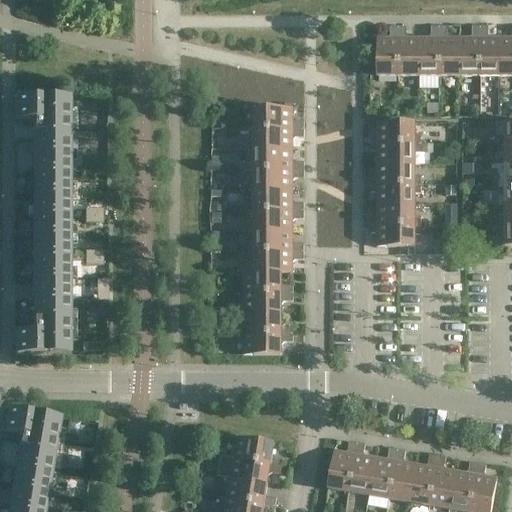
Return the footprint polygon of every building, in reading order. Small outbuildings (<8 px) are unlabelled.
[(398,78),(398,28),(390,28),(390,37),(387,40),(377,40),(377,78),(398,78)] [(419,78),(419,40),(409,40),(406,37),(406,28),(398,28),(398,78),(419,78)] [(439,78),(439,28),(431,28),(431,37),(428,40),(419,40),(419,78),(439,78)] [(460,78),(460,40),(450,40),(447,37),(447,28),(439,28),(439,78),(460,78)] [(480,78),(480,28),(472,28),(472,37),(469,40),(460,40),(460,78),(480,78)] [(500,78),(500,40),(491,40),(488,37),(488,28),(480,28),(480,78),(500,78)] [(511,78),(511,37),(510,40),(500,40),(500,78),(511,78)] [(69,357),(69,217),(69,99),(15,99),(15,123),(33,123),(33,328),(33,334),(15,334),(15,357),(69,357)] [(295,123),(292,120),(292,110),(254,110),(254,131),(304,131),(304,123),(295,123)] [(415,137),(415,124),(377,124),(377,138),(371,138),(371,146),(421,146),(421,137),(415,137)] [(511,124),(505,124),(505,137),(499,137),(499,146),(511,145),(511,124)] [(292,142),(295,139),(304,139),(304,131),(254,131),(254,152),(292,152),(292,142)] [(511,166),(511,145),(499,146),(499,155),(505,155),(505,166),(511,166)] [(415,166),(415,155),(421,155),(421,146),(371,146),(371,153),(377,153),(377,166),(415,166)] [(295,164),(292,161),(292,152),(254,152),(254,172),(304,172),(304,164),(295,164)] [(415,178),(415,166),(377,166),(377,179),(371,179),(371,187),(421,187),(421,178),(415,178)] [(511,166),(505,166),(505,178),(499,178),(499,187),(511,186),(511,166)] [(292,183),(295,180),(304,180),(304,172),(254,172),(254,193),(292,193),(292,183)] [(511,206),(511,186),(499,187),(499,196),(505,196),(505,207),(511,206)] [(415,207),(415,196),(421,196),(421,187),(371,187),(371,194),(377,194),(377,207),(415,207)] [(295,205),(292,202),(292,193),(254,193),(254,213),(304,213),(304,205),(295,205)] [(511,206),(505,207),(505,219),(499,219),(499,228),(511,227),(511,206)] [(415,219),(415,207),(377,207),(377,220),(371,220),(371,228),(421,227),(421,219),(415,219)] [(292,224),(295,221),(304,221),(304,213),(254,213),(254,233),(292,233),(292,224)] [(415,249),(415,236),(421,236),(421,227),(371,228),(371,235),(377,235),(377,249),(415,249)] [(511,248),(511,227),(499,228),(499,236),(505,236),(505,249),(511,248)] [(295,245),(292,243),(292,233),(254,233),(254,253),(304,254),(304,245),(295,245)] [(292,265),(295,262),(304,262),(304,254),(254,253),(254,273),(254,274),(281,274),(281,275),(292,275),(292,265)] [(284,287),(281,284),(281,275),(281,274),(254,274),(254,273),(243,273),(243,295),(293,295),(293,287),(284,287)] [(281,306),(284,303),(293,303),(293,295),(243,295),(243,315),(281,315),(281,306)] [(284,328),(281,325),(281,315),(243,315),(243,336),(293,336),(293,328),(284,328)] [(281,347),(284,344),(293,344),(293,336),(243,336),(243,357),(281,357),(281,347)] [(44,511),(60,420),(7,411),(3,434),(21,437),(7,511),(44,511)] [(272,455),(274,445),(236,439),(233,460),(282,468),(283,460),(275,459),(272,455)] [(349,494),(357,445),(349,444),(348,452),(344,454),(334,453),(328,491),(349,494)] [(369,497),(375,460),(366,458),(364,455),(365,446),(357,445),(349,494),(369,497)] [(389,501),(397,452),(389,450),(388,459),(385,461),(375,460),(369,497),(389,501)] [(409,504),(416,466),(406,465),(404,462),(405,453),(397,452),(389,501),(409,504)] [(429,508),(438,458),(430,457),(428,467),(425,468),(416,466),(409,504),(429,508)] [(449,511),(456,473),(447,472),(444,468),(446,460),(438,458),(429,508),(449,511)] [(281,476),(282,468),(233,460),(229,480),(267,486),(269,477),(272,475),(281,476)] [(455,511),(470,511),(478,465),(470,464),(468,472),(465,475),(456,473),(449,511),(455,511)] [(491,511),(497,480),(487,478),(485,475),(486,467),(478,465),(470,511),(491,511)] [(266,496),(267,486),(229,480),(226,500),(275,508),(277,500),(268,499),(266,496)] [(274,511),(275,508),(226,500),(223,511),(274,511)]
